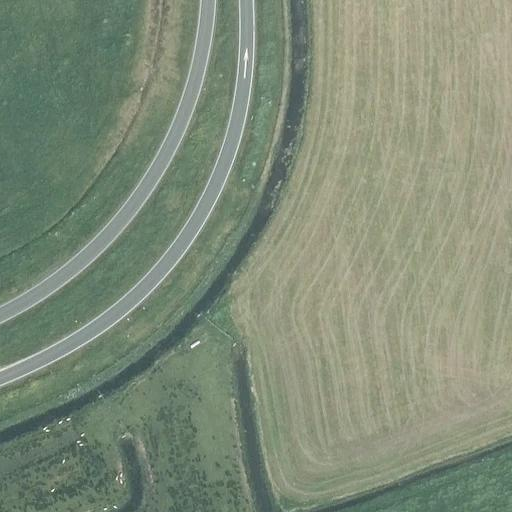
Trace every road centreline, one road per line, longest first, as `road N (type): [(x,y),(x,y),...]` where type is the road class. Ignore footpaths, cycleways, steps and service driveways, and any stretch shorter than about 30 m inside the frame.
road 1 (trunk): [(0,379),(101,325),(180,246),(233,137),(245,0)]
road 2 (trunk): [(207,0),(195,77),(153,176),(95,249),(0,316)]
